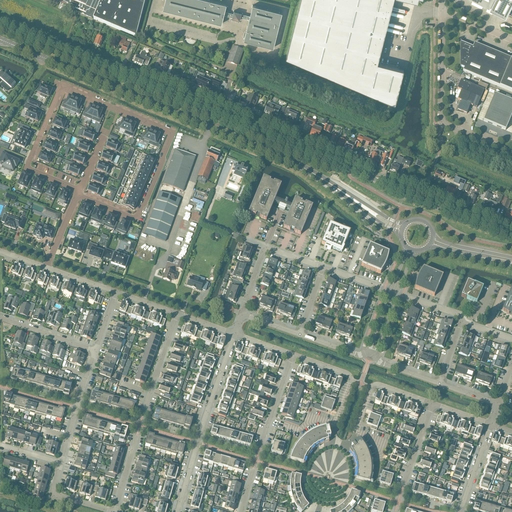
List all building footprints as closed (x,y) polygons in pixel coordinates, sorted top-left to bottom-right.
[(145,0),(60,0),(76,7),(74,11),(78,13),(78,14),(93,20),(93,19),(136,37),(145,0)] [(164,0),(162,9),(221,24),(223,15),(232,17),(232,18),(239,20),(240,17),(249,19),(243,40),(273,47),(282,12),(252,5),(250,16),(241,13),(234,11),(233,13),(226,11),(225,13),(224,13),(226,4),(209,0),(164,0)] [(299,0),(286,57),(395,103),(403,69),(377,62),(392,0),(408,0),(417,2),(417,0),(299,0)] [(511,0),(474,0),(490,8),(507,16),(511,4),(511,0)] [(98,37),(97,37),(93,45),(97,46),(97,47),(98,47),(99,47),(100,47),(103,39),(102,39),(103,37),(99,35),(98,37)] [(121,40),(119,45),(123,46),(121,50),(121,51),(122,52),(123,51),(126,52),(130,43),(125,42),(121,40)] [(460,41),(460,68),(460,67),(464,69),(463,71),(499,87),(511,92),(511,59),(474,44),(472,48),(468,46),(466,45),(461,43),(461,41),(460,41)] [(237,65),(243,50),(233,47),(228,62),(237,65)] [(137,55),(134,61),(134,62),(142,66),(143,64),(147,66),(150,59),(146,58),(147,56),(146,56),(147,54),(142,52),(139,58),(138,58),(139,56),(137,55)] [(170,66),(161,62),(159,67),(161,68),(160,71),(164,72),(164,73),(166,73),(167,73),(170,66)] [(195,71),(193,75),(194,75),(197,77),(203,79),(205,75),(195,71)] [(1,72),(0,72),(0,81),(1,80),(2,81),(2,82),(10,90),(11,89),(15,84),(4,74),(1,72)] [(195,82),(193,86),(198,87),(197,88),(202,90),(202,89),(207,91),(210,83),(203,79),(197,77),(195,82)] [(213,79),(211,85),(218,88),(220,82),(213,79)] [(470,105),(476,108),(484,90),(470,84),(461,81),(458,89),(461,91),(457,100),(461,101),(457,110),(466,114),(470,105)] [(41,86),(38,93),(41,94),(40,97),(45,99),(46,96),(49,98),(49,96),(50,97),(52,92),(51,92),(52,91),(41,86)] [(511,101),(494,95),(483,121),(505,131),(511,114),(511,101)] [(64,102),(61,107),(70,111),(75,99),(74,99),(74,98),(70,96),(70,97),(69,96),(66,103),(64,102)] [(247,104),(245,108),(251,111),(253,106),(254,107),(258,99),(250,96),(249,100),(247,99),(245,103),(247,104)] [(75,99),(70,111),(79,115),(81,109),(78,108),(81,102),(80,101),(76,99),(75,99)] [(29,100),(27,103),(38,108),(40,104),(29,100)] [(291,105),(288,103),(283,114),(286,116),(285,119),(294,123),(297,116),(293,114),(294,113),(292,112),(291,113),(288,112),(291,105)] [(26,105),(24,109),(28,110),(25,117),(38,122),(38,121),(39,121),(41,117),(40,117),(41,115),(33,112),(35,109),(26,105)] [(85,111),(82,116),(91,120),(96,108),(95,108),(96,107),(91,105),(91,106),(90,105),(87,112),(85,111)] [(267,106),(264,113),(267,114),(269,115),(270,115),(273,116),(273,117),(274,115),(276,117),(277,117),(277,116),(278,113),(279,110),(280,108),(277,107),(276,109),(267,105),(267,106)] [(96,108),(91,120),(100,124),(102,118),(99,117),(102,111),(101,110),(102,110),(97,108),(96,108)] [(307,118),(305,124),(313,127),(309,136),(318,140),(322,130),(314,126),(316,121),(307,118)] [(55,120),(53,124),(53,125),(57,127),(56,128),(60,129),(60,128),(63,129),(66,124),(68,125),(69,121),(63,119),(62,122),(56,119),(55,120)] [(118,125),(115,130),(118,132),(120,129),(125,131),(129,122),(128,122),(129,121),(124,119),(124,120),(123,120),(120,126),(118,125)] [(125,131),(124,134),(133,138),(135,132),(132,131),(135,125),(134,124),(135,124),(130,122),(129,122),(125,131)] [(15,136),(13,140),(16,141),(15,144),(14,145),(15,145),(24,148),(24,149),(25,148),(24,148),(27,143),(28,140),(30,134),(31,134),(30,134),(27,133),(29,128),(19,124),(17,129),(21,130),(18,137),(15,136)] [(323,131),(326,132),(329,133),(332,128),(329,127),(325,125),(323,131)] [(82,130),(80,136),(93,142),(93,141),(94,141),(95,137),(95,136),(89,133),(90,130),(84,128),(83,131),(82,130)] [(142,135),(140,141),(143,142),(144,140),(149,142),(154,132),(153,132),(153,131),(149,130),(148,130),(145,136),(142,135)] [(50,131),(48,136),(49,136),(48,137),(52,138),(52,139),(55,141),(55,140),(59,141),(62,136),(63,136),(64,133),(58,131),(57,133),(51,131),(50,131)] [(149,142),(148,144),(157,148),(156,149),(159,150),(161,146),(158,145),(159,143),(159,142),(157,141),(158,139),(160,135),(159,135),(159,134),(155,132),(154,133),(154,132),(149,142)] [(334,147),(339,136),(334,134),(332,137),(332,136),(329,145),(334,147)] [(356,150),(359,143),(358,142),(358,143),(356,142),(354,146),(345,142),(346,141),(340,138),(336,146),(342,149),(343,148),(344,149),(343,151),(351,154),(353,149),(356,150)] [(79,143),(77,149),(88,153),(89,153),(90,148),(90,147),(84,145),(85,142),(79,140),(78,143),(79,143)] [(0,141),(0,146),(7,149),(9,145),(0,141)] [(107,142),(106,146),(106,147),(119,153),(122,144),(116,142),(115,144),(108,141),(108,142),(107,142)] [(45,143),(43,147),(44,147),(43,148),(47,150),(47,151),(50,152),(50,151),(55,153),(59,145),(54,142),(52,145),(46,142),(45,143)] [(379,162),(380,160),(381,157),(379,156),(381,153),(383,154),(384,151),(377,148),(376,151),(377,151),(375,155),(372,154),(369,161),(375,164),(376,161),(379,162)] [(75,151),(71,160),(83,165),(83,164),(84,164),(86,160),(85,160),(85,159),(79,156),(80,153),(75,151)] [(174,151),(162,185),(183,192),(195,158),(174,151)] [(205,158),(197,177),(207,181),(212,169),(213,166),(216,167),(218,168),(219,164),(216,163),(219,155),(209,151),(205,159),(205,158)] [(103,153),(101,158),(101,159),(111,163),(113,164),(113,163),(116,158),(116,156),(117,155),(111,153),(110,155),(108,155),(104,153),(103,153)] [(384,168),(386,161),(387,161),(388,160),(391,161),(393,154),(391,153),(389,156),(386,155),(385,157),(383,155),(382,158),(378,165),(384,168)] [(2,155),(0,159),(4,161),(3,163),(2,163),(2,164),(2,166),(13,171),(14,167),(16,167),(18,162),(13,160),(14,158),(7,154),(6,155),(8,155),(7,157),(6,156),(2,155)] [(40,154),(38,159),(39,159),(38,160),(49,164),(51,158),(53,159),(54,156),(49,154),(48,156),(41,154),(40,154)] [(142,155),(120,206),(132,211),(132,210),(132,209),(134,210),(154,161),(153,161),(153,160),(154,160),(142,155)] [(397,173),(400,165),(401,166),(402,166),(403,165),(409,167),(412,161),(404,158),(403,159),(399,157),(397,161),(394,160),(392,164),(390,170),(397,173)] [(70,163),(66,171),(78,176),(79,176),(81,171),(80,171),(81,170),(74,168),(75,165),(74,165),(70,163)] [(98,164),(96,169),(97,169),(96,170),(108,175),(112,166),(107,164),(105,167),(99,164),(98,165),(98,164)] [(235,164),(232,171),(234,172),(233,175),(244,179),(245,175),(247,175),(247,174),(247,172),(249,167),(244,165),(244,166),(238,164),(237,166),(235,164)] [(23,173),(18,185),(28,189),(30,184),(27,182),(30,176),(29,175),(24,173),(23,173)] [(93,176),(91,180),(92,180),(91,181),(104,186),(107,177),(102,175),(101,178),(94,175),(94,176),(93,176)] [(36,178),(31,190),(41,195),(43,189),(40,188),(43,181),(42,181),(42,180),(38,178),(37,179),(36,178)] [(264,178),(249,214),(250,214),(255,216),(255,217),(259,219),(260,218),(266,221),(274,203),(291,210),(283,228),(290,231),(289,232),(293,233),(294,232),(300,235),(312,207),(306,204),(306,203),(306,202),(305,202),(305,201),(304,201),(303,201),(302,201),(302,202),(295,200),(292,207),(287,205),(288,202),(286,201),(284,204),(275,200),(281,185),(264,178)] [(457,178),(455,183),(460,185),(458,190),(462,191),(465,182),(462,181),(457,178)] [(47,192),(46,195),(52,197),(51,199),(54,200),(56,195),(53,194),(56,187),(55,187),(56,186),(51,184),(51,185),(50,184),(49,188),(48,188),(46,191),(47,192)] [(447,187),(444,193),(453,197),(457,188),(448,184),(447,187)] [(89,186),(87,190),(88,190),(87,191),(100,197),(103,191),(90,185),(89,186)] [(63,190),(59,200),(65,202),(64,204),(67,206),(69,200),(66,199),(69,192),(68,192),(69,192),(64,190),(63,190)] [(477,193),(472,191),(468,198),(469,199),(467,203),(473,205),(476,197),(477,193)] [(160,192),(145,234),(165,241),(180,200),(160,192)] [(488,203),(485,210),(493,214),(497,204),(489,201),(488,203)] [(84,203),(78,215),(88,220),(90,214),(88,213),(90,206),(89,206),(89,205),(85,203),(85,204),(84,203)] [(58,220),(60,214),(44,208),(42,214),(58,220)] [(96,209),(91,221),(100,225),(103,219),(100,218),(103,212),(102,211),(97,209),(96,209)] [(313,235),(315,236),(325,213),(322,212),(313,235)] [(109,214),(104,226),(114,231),(116,225),(113,224),(116,217),(115,217),(115,216),(111,214),(111,215),(109,214)] [(5,224),(4,226),(8,228),(11,229),(15,230),(16,227),(22,229),(24,226),(26,219),(22,217),(20,221),(17,220),(8,216),(7,218),(5,224)] [(117,226),(115,231),(125,235),(127,231),(128,231),(129,228),(128,227),(130,223),(129,223),(129,222),(125,220),(124,221),(123,220),(120,227),(117,226)] [(321,244),(325,246),(325,247),(325,248),(330,250),(331,248),(342,252),(350,232),(345,230),(346,229),(343,227),(341,229),(330,224),(321,244)] [(36,228),(33,236),(37,238),(37,239),(38,240),(38,241),(39,240),(40,240),(41,239),(42,239),(43,235),(47,236),(46,237),(51,239),(54,230),(43,226),(42,229),(36,227),(36,228)] [(87,241),(89,236),(79,232),(78,237),(87,241)] [(81,253),(84,245),(71,241),(68,249),(81,253)] [(87,251),(90,252),(88,256),(101,260),(104,252),(96,249),(97,246),(89,244),(87,251)] [(243,248),(242,253),(251,256),(252,251),(253,251),(253,252),(254,252),(255,248),(254,248),(244,244),(243,248)] [(380,274),(382,272),(383,270),(384,269),(387,260),(388,258),(388,256),(389,254),(370,246),(361,266),(380,274)] [(106,250),(103,258),(112,261),(111,264),(125,269),(129,258),(126,257),(127,255),(122,253),(121,256),(113,253),(113,252),(106,250)] [(249,261),(251,256),(242,253),(240,258),(239,257),(238,261),(249,264),(249,265),(250,261),(249,261)] [(267,264),(275,267),(277,262),(269,259),(268,264),(267,264)] [(237,267),(235,272),(244,275),(246,271),(247,271),(248,268),(248,267),(248,268),(237,264),(236,267),(237,267)] [(264,274),(264,275),(272,277),(274,278),(276,273),(274,272),(275,267),(267,264),(266,269),(264,274)] [(12,273),(12,274),(21,277),(23,270),(20,269),(21,268),(19,267),(19,266),(15,265),(14,268),(12,267),(11,272),(12,273)] [(415,286),(415,288),(415,289),(434,297),(443,276),(423,268),(422,270),(421,272),(420,274),(418,278),(416,282),(416,284),(415,286)] [(31,272),(32,271),(28,269),(27,273),(25,272),(23,277),(25,277),(25,278),(34,282),(36,275),(33,274),(34,272),(31,272)] [(177,274),(173,273),(173,272),(166,270),(163,279),(170,281),(171,279),(175,281),(177,274)] [(300,275),(300,276),(311,280),(311,279),(310,279),(312,274),(304,271),(302,276),(300,275)] [(242,280),(244,275),(235,272),(233,277),(232,277),(231,280),(242,284),(243,280),(242,280)] [(44,276),(44,275),(41,274),(39,277),(38,276),(36,281),(38,282),(37,283),(46,286),(49,279),(46,278),(46,277),(44,276)] [(300,276),(298,281),(309,285),(309,284),(308,284),(311,280),(300,276)] [(190,277),(187,286),(196,289),(196,290),(200,292),(201,290),(205,291),(208,284),(204,282),(204,280),(198,277),(197,280),(190,277)] [(57,281),(57,280),(53,278),(52,282),(50,281),(49,285),(51,286),(50,287),(59,291),(61,284),(59,283),(59,281),(57,281)] [(262,280),(261,285),(270,288),(272,283),(270,282),(262,280)] [(326,285),(334,288),(336,282),(328,280),(326,285)] [(297,286),(296,286),(307,290),(307,289),(309,285),(298,281),(296,286),(297,286)] [(461,297),(465,298),(466,299),(476,303),(477,302),(483,288),(475,284),(474,284),(468,281),(461,297)] [(70,285),(70,284),(66,283),(65,286),(63,285),(62,290),(63,291),(63,292),(72,295),(74,288),(71,287),(72,286),(70,285)] [(230,287),(228,292),(237,295),(239,290),(240,290),(240,291),(241,287),(230,283),(229,286),(230,287)] [(324,290),(335,294),(336,289),(334,288),(326,285),(325,290),(324,290)] [(295,291),(305,295),(305,294),(307,290),(296,286),(295,291)] [(76,296),(80,298),(79,301),(83,302),(87,293),(84,292),(85,290),(82,290),(83,289),(79,287),(78,291),(76,290),(74,294),(76,295),(76,296)] [(511,287),(502,311),(508,313),(507,314),(511,316),(511,287)] [(322,295),(333,299),(335,294),(324,290),(323,295),(322,295)] [(293,297),(295,297),(303,300),(305,295),(295,291),(293,297)] [(361,291),(359,297),(367,299),(369,294),(361,291)] [(88,301),(97,304),(100,305),(102,298),(97,296),(97,295),(95,294),(95,293),(91,292),(91,293),(89,292),(87,299),(89,300),(88,301)] [(235,299),(237,295),(228,292),(226,296),(225,299),(224,299),(225,299),(235,303),(237,300),(236,300),(235,299)] [(320,300),(331,304),(333,299),(322,295),(321,300),(320,300)] [(260,307),(264,309),(268,300),(263,298),(263,297),(260,296),(256,307),(259,308),(260,308),(259,308),(260,307)] [(357,296),(355,301),(365,305),(366,304),(365,304),(367,299),(359,297),(357,296)] [(4,309),(11,312),(13,308),(16,309),(19,300),(13,298),(12,300),(8,298),(4,309)] [(268,300),(264,309),(269,310),(269,311),(272,313),(272,312),(276,302),(273,301),(268,300)] [(319,306),(327,308),(327,309),(329,309),(331,304),(320,300),(319,306)] [(355,301),(353,306),(364,310),(364,309),(363,309),(365,305),(355,301)] [(20,309),(19,314),(20,314),(20,315),(22,316),(22,315),(27,317),(28,313),(29,313),(30,312),(30,311),(32,312),(35,305),(29,303),(28,306),(22,304),(21,307),(20,308),(20,309)] [(122,303),(118,314),(124,316),(125,314),(128,315),(130,308),(128,307),(128,306),(126,305),(126,304),(122,303)] [(280,314),(285,316),(288,307),(283,305),(283,304),(280,303),(277,314),(276,314),(280,315),(280,314)] [(351,311),(354,312),(362,315),(362,314),(364,310),(353,306),(351,311)] [(130,308),(128,315),(136,318),(140,309),(136,307),(136,308),(133,307),(133,309),(130,308)] [(288,307),(285,316),(290,318),(289,318),(289,319),(293,320),(296,309),(293,308),(293,309),(288,307)] [(42,311),(37,310),(35,313),(35,316),(33,319),(41,322),(44,315),(47,316),(49,310),(43,308),(42,311)] [(140,309),(136,318),(145,321),(147,314),(145,313),(145,312),(143,311),(143,310),(140,309)] [(409,314),(417,317),(419,312),(411,309),(409,314)] [(50,313),(47,324),(54,326),(56,323),(59,324),(62,315),(56,313),(55,315),(50,313)] [(147,314),(145,321),(153,324),(156,315),(153,313),(152,314),(150,313),(150,315),(147,314)] [(156,315),(153,324),(163,327),(165,320),(162,319),(162,318),(160,317),(160,316),(156,315)] [(318,328),(323,329),(327,318),(322,316),(321,318),(318,317),(315,327),(314,328),(318,329),(318,328)] [(60,328),(69,332),(72,323),(75,325),(77,319),(71,317),(70,320),(69,321),(65,319),(61,329),(60,328)] [(87,317),(85,322),(95,325),(97,320),(87,317)] [(327,318),(323,329),(328,331),(327,332),(331,333),(335,322),(332,321),(332,320),(327,318)] [(442,320),(440,325),(450,329),(450,328),(452,323),(442,320)] [(85,322),(84,327),(93,330),(95,325),(85,322)] [(114,326),(113,329),(126,333),(128,326),(124,325),(118,323),(116,326),(114,326)] [(339,335),(343,336),(347,327),(342,326),(342,325),(339,324),(335,334),(335,335),(338,336),(339,336),(338,336),(339,335)] [(440,325),(438,330),(448,334),(449,333),(448,333),(450,329),(440,325)] [(183,326),(180,333),(188,336),(192,327),(188,326),(188,327),(185,326),(185,327),(183,326)] [(84,327),(82,331),(92,335),(93,330),(84,327)] [(192,327),(188,336),(197,339),(199,332),(197,331),(197,330),(195,329),(195,328),(192,327)] [(347,327),(343,336),(348,338),(348,339),(351,340),(355,329),(352,328),(352,329),(347,327)] [(114,332),(113,336),(124,340),(126,333),(113,329),(112,332),(114,332)] [(412,332),(403,329),(402,335),(410,337),(412,332)] [(436,335),(438,336),(439,336),(447,339),(447,338),(446,338),(448,334),(438,330),(436,335)] [(18,348),(23,350),(25,344),(22,343),(25,335),(18,332),(14,343),(19,345),(18,348)] [(199,332),(197,339),(205,342),(209,333),(205,332),(205,333),(202,332),(202,333),(199,332)] [(209,333),(205,342),(214,345),(216,338),(214,337),(214,336),(212,335),(212,334),(209,333)] [(135,379),(135,381),(144,384),(160,338),(159,337),(151,334),(150,338),(148,342),(146,348),(145,352),(143,358),(141,362),(139,368),(138,373),(135,379)] [(464,339),(472,342),(472,341),(475,343),(476,338),(465,334),(464,339)] [(28,342),(27,346),(32,348),(32,349),(31,352),(34,354),(36,354),(38,349),(36,348),(39,339),(36,338),(36,337),(35,337),(33,337),(30,336),(29,339),(27,342),(28,342)] [(110,339),(109,342),(121,346),(124,340),(113,336),(112,339),(110,339)] [(216,338),(214,345),(222,348),(226,339),(222,338),(221,339),(219,338),(219,339),(216,338)] [(435,346),(442,349),(443,349),(445,344),(437,341),(434,340),(432,345),(435,346)] [(39,353),(39,354),(46,356),(46,357),(47,357),(47,358),(49,358),(50,355),(50,356),(51,355),(53,348),(53,347),(50,346),(51,344),(43,341),(40,351),(39,353)] [(110,345),(108,349),(119,352),(121,346),(109,342),(108,344),(110,345)] [(179,351),(178,356),(182,357),(184,358),(186,353),(183,352),(185,346),(176,343),(175,343),(175,344),(174,344),(173,347),(174,347),(173,349),(174,349),(176,350),(179,351)] [(238,343),(235,352),(243,355),(246,348),(243,348),(244,346),(241,345),(242,345),(238,343)] [(64,348),(56,345),(53,355),(57,357),(56,359),(63,361),(64,358),(65,355),(66,352),(62,351),(64,348)] [(399,356),(404,358),(407,349),(402,347),(403,346),(399,345),(396,356),(399,357),(399,356)] [(496,351),(499,351),(507,354),(509,349),(498,345),(496,351)] [(246,348),(243,355),(252,358),(255,349),(251,348),(251,349),(249,348),(248,349),(246,348)] [(105,351),(104,354),(117,359),(119,352),(108,349),(107,352),(105,351)] [(255,349),(252,358),(260,361),(263,354),(260,353),(261,352),(258,351),(259,351),(255,349)] [(407,349),(404,358),(409,360),(408,360),(408,361),(412,362),(416,351),(413,350),(412,351),(407,349)] [(459,355),(460,355),(466,357),(468,352),(460,349),(459,355)] [(71,354),(70,356),(83,361),(84,356),(82,355),(83,352),(77,350),(75,356),(71,354)] [(420,363),(425,365),(428,356),(423,354),(423,353),(420,352),(416,363),(420,365),(420,364),(419,364),(420,363)] [(180,363),(182,357),(178,356),(172,354),(172,353),(171,355),(170,355),(169,358),(170,358),(169,359),(170,360),(170,359),(172,360),(176,362),(176,361),(179,363),(180,363)] [(428,356),(425,365),(429,367),(429,368),(429,367),(429,368),(432,369),(436,358),(433,357),(433,358),(433,356),(433,355),(429,353),(428,356)] [(105,358),(104,362),(115,365),(117,359),(104,354),(103,357),(105,358)] [(207,354),(204,362),(213,366),(214,362),(213,362),(214,359),(213,359),(214,356),(207,354)] [(263,354),(260,361),(269,364),(272,355),(268,354),(268,355),(266,354),(265,355),(263,354)] [(272,355),(269,364),(278,368),(281,361),(277,359),(278,358),(275,357),(276,357),(272,355)] [(73,360),(72,363),(81,366),(83,361),(70,356),(69,359),(73,360)] [(127,361),(122,376),(126,377),(131,362),(127,361)] [(101,364),(100,367),(112,372),(115,365),(104,362),(103,365),(101,364)] [(200,367),(202,368),(210,371),(211,369),(212,369),(213,366),(204,362),(202,362),(200,367)] [(493,367),(500,369),(501,370),(503,364),(495,362),(493,367)] [(166,368),(166,370),(169,371),(172,372),(176,373),(178,367),(174,366),(168,364),(167,365),(166,368)] [(231,372),(240,375),(243,367),(236,364),(235,367),(234,367),(233,369),(232,368),(231,372)] [(458,377),(463,378),(466,369),(466,367),(461,365),(461,367),(458,366),(454,376),(454,377),(458,378),(457,378),(458,377)] [(16,381),(17,379),(19,370),(20,368),(15,366),(14,369),(11,368),(10,372),(13,373),(11,379),(16,381)] [(110,378),(112,372),(100,367),(98,370),(101,371),(99,375),(106,377),(110,378)] [(298,367),(296,374),(305,377),(308,368),(305,367),(304,368),(302,367),(302,368),(298,367)] [(202,368),(200,374),(209,377),(210,373),(209,373),(210,371),(202,368)] [(308,368),(305,377),(314,380),(316,373),(313,372),(314,371),(312,370),(312,369),(308,368)] [(466,369),(463,378),(467,380),(467,381),(470,382),(474,371),(471,370),(471,371),(466,369)] [(231,376),(230,378),(238,381),(240,375),(231,372),(230,376),(231,376)] [(316,373),(314,380),(316,381),(315,383),(321,385),(322,383),(325,374),(322,373),(321,374),(319,373),(319,374),(316,373)] [(478,384),(483,386),(486,377),(481,375),(482,374),(478,373),(475,384),(474,384),(478,385),(478,384)] [(168,382),(170,383),(172,383),(172,385),(168,383),(167,387),(171,388),(173,389),(177,379),(174,378),(170,377),(170,376),(165,374),(164,374),(164,376),(163,375),(162,378),(163,379),(162,380),(163,380),(165,381),(168,382)] [(200,374),(198,379),(206,382),(207,380),(208,381),(209,377),(200,374)] [(325,374),(322,383),(331,386),(333,379),(330,378),(331,377),(328,376),(329,375),(325,374)] [(45,378),(43,386),(48,388),(51,377),(46,375),(45,378)] [(260,382),(259,385),(262,386),(266,388),(268,382),(271,384),(271,383),(274,384),(274,385),(275,383),(276,380),(276,378),(266,375),(267,375),(266,375),(264,380),(261,379),(260,382)] [(51,377),(48,388),(53,389),(56,381),(56,379),(51,377)] [(486,377),(483,386),(488,387),(488,388),(487,388),(491,390),(491,389),(495,379),(492,377),(491,378),(486,377)] [(229,380),(227,383),(239,387),(241,382),(238,381),(230,378),(229,380)] [(198,379),(196,385),(205,388),(206,385),(205,384),(206,382),(198,379)] [(333,379),(331,386),(339,389),(342,380),(339,379),(338,380),(336,379),(336,380),(333,379)] [(226,389),(234,392),(237,393),(239,387),(227,383),(226,387),(227,387),(226,389)] [(291,383),(289,389),(301,393),(303,388),(291,383)] [(64,392),(63,392),(63,394),(69,396),(71,385),(66,384),(64,392)] [(169,394),(171,388),(167,387),(161,385),(161,384),(160,386),(159,386),(158,389),(159,389),(158,391),(159,391),(159,390),(161,391),(161,392),(165,393),(168,394),(169,394)] [(196,385),(194,391),(202,394),(203,392),(204,392),(205,388),(196,385)] [(255,397),(258,398),(262,399),(264,394),(267,395),(267,394),(270,395),(270,396),(271,394),(273,391),(272,391),(272,389),(272,390),(266,388),(262,386),(259,394),(257,393),(255,397)] [(95,401),(96,401),(98,393),(99,390),(95,389),(94,390),(93,392),(90,402),(95,403),(95,401)] [(225,391),(223,395),(232,398),(234,392),(226,389),(225,391)] [(289,389),(287,394),(300,398),(301,393),(289,389)] [(194,391),(192,396),(201,400),(202,396),(201,396),(202,394),(194,391)] [(103,395),(101,403),(106,404),(108,396),(109,394),(104,392),(103,395)] [(378,392),(375,402),(383,405),(386,398),(383,397),(384,396),(381,395),(382,394),(378,392)] [(7,393),(4,403),(4,404),(9,405),(12,396),(12,397),(13,395),(7,393)] [(287,394),(285,399),(298,403),(300,398),(287,394)] [(223,399),(222,401),(233,404),(235,399),(232,398),(223,395),(222,398),(223,399)] [(325,395),(322,403),(333,407),(335,401),(330,400),(331,397),(325,395)] [(201,400),(192,396),(189,405),(196,407),(197,405),(198,405),(199,403),(200,403),(201,400)] [(386,398),(383,405),(392,408),(395,399),(391,397),(391,398),(389,397),(388,399),(386,398)] [(252,408),(254,409),(258,410),(260,405),(263,406),(266,407),(267,405),(268,406),(269,403),(268,402),(268,401),(262,399),(258,398),(256,403),(254,402),(252,408)] [(20,408),(19,408),(19,410),(24,411),(27,401),(22,399),(20,408)] [(285,399),(283,404),(296,408),(298,403),(285,399)] [(395,399),(392,408),(400,411),(403,404),(400,403),(401,401),(398,401),(399,400),(395,399)] [(27,401),(24,411),(29,413),(32,402),(27,401)] [(221,402),(219,406),(228,409),(231,410),(233,404),(222,401),(221,403),(221,402)] [(32,402),(29,413),(35,414),(38,404),(32,402)] [(315,404),(313,409),(325,413),(326,410),(331,412),(333,407),(322,403),(321,406),(315,404)] [(403,404),(400,411),(409,414),(412,404),(408,403),(408,404),(406,403),(405,405),(403,404)] [(38,404),(35,414),(40,416),(43,405),(38,404)] [(283,404),(282,409),(294,413),(296,408),(283,404)] [(412,404),(409,414),(418,417),(420,410),(417,409),(418,407),(415,407),(416,406),(412,404)] [(43,405),(40,416),(46,417),(46,416),(48,407),(43,405)] [(219,413),(218,415),(225,418),(228,409),(219,406),(218,410),(219,410),(218,412),(219,413)] [(158,421),(158,420),(161,411),(161,408),(156,407),(155,409),(152,420),(158,421)] [(56,419),(62,420),(65,410),(59,408),(58,410),(59,410),(56,419)] [(264,412),(258,410),(254,409),(252,415),(253,415),(256,416),(259,417),(260,417),(262,418),(263,417),(264,417),(265,414),(264,414),(265,412),(264,412)] [(292,420),(294,413),(282,409),(280,414),(285,416),(285,418),(292,420)] [(370,414),(368,419),(379,423),(382,415),(376,413),(375,416),(370,414)] [(438,416),(435,423),(445,426),(448,417),(444,416),(444,417),(442,416),(442,417),(438,416)] [(448,417),(445,426),(453,429),(456,422),(453,421),(454,420),(451,419),(452,418),(448,417)] [(184,427),(183,429),(189,430),(192,420),(187,418),(184,427)] [(90,419),(88,427),(88,429),(93,431),(93,429),(96,421),(91,419),(90,419)] [(371,426),(370,429),(376,431),(379,423),(368,419),(366,425),(371,426)] [(93,429),(93,431),(98,432),(98,431),(101,422),(96,421),(93,429)] [(98,431),(98,432),(103,434),(104,432),(106,424),(101,422),(98,431)] [(456,422),(453,429),(462,432),(465,423),(461,422),(461,423),(459,422),(458,423),(456,422)] [(414,433),(415,430),(414,430),(415,428),(414,428),(412,427),(409,426),(405,425),(405,424),(405,425),(402,424),(402,423),(400,430),(400,429),(402,430),(403,430),(403,431),(403,430),(406,432),(407,432),(406,432),(410,433),(412,434),(413,434),(413,433),(414,433)] [(465,423),(462,432),(461,434),(467,437),(468,434),(470,435),(473,428),(470,427),(471,426),(468,425),(469,424),(465,423)] [(104,432),(103,434),(108,435),(109,434),(111,425),(106,424),(104,432)] [(109,434),(108,435),(114,437),(114,435),(116,427),(111,425),(109,434)] [(119,438),(119,439),(123,441),(127,428),(123,426),(122,428),(119,437),(119,438)] [(114,435),(114,437),(119,438),(119,437),(122,428),(116,427),(114,435)] [(290,460),(303,464),(305,459),(307,455),(310,450),(311,451),(314,447),(318,444),(323,442),(325,442),(324,440),(328,439),(327,438),(330,437),(328,427),(328,428),(326,428),(325,428),(322,429),(318,430),(312,433),(306,437),(303,439),(301,441),(296,447),(293,453),(290,460)] [(473,428),(470,435),(479,438),(482,429),(478,428),(478,429),(476,428),(475,429),(473,428)] [(11,439),(14,430),(9,429),(8,429),(5,439),(8,440),(9,438),(11,439)] [(14,430),(11,439),(12,439),(14,440),(14,441),(17,442),(20,432),(19,432),(14,430)] [(20,432),(17,442),(20,443),(20,441),(23,442),(26,434),(20,432)] [(495,433),(491,443),(500,446),(502,439),(500,438),(500,437),(498,436),(498,435),(495,433)] [(26,434),(23,442),(26,443),(25,445),(28,445),(31,435),(30,435),(26,434)] [(145,444),(150,446),(151,446),(153,437),(154,435),(148,434),(145,444)] [(438,443),(439,443),(441,437),(440,437),(437,436),(434,435),(431,434),(430,435),(428,438),(429,438),(428,440),(429,440),(431,441),(435,442),(438,443)] [(31,435),(28,445),(31,446),(32,445),(35,445),(37,437),(32,435),(31,435)] [(151,446),(150,446),(150,447),(155,449),(158,439),(153,437),(151,446)] [(409,445),(410,446),(411,443),(410,442),(410,441),(407,440),(408,440),(404,438),(404,439),(401,437),(400,437),(398,444),(395,443),(394,447),(401,449),(402,445),(405,446),(408,447),(409,445)] [(502,439),(500,446),(509,449),(511,439),(508,438),(508,439),(506,438),(505,440),(502,439)] [(158,439),(155,449),(161,450),(164,440),(158,439)] [(79,443),(78,446),(91,450),(93,443),(88,441),(82,440),(81,443),(79,443)] [(164,440),(161,450),(166,452),(169,442),(164,440)] [(358,474),(356,479),(369,483),(371,476),(371,468),(370,461),(368,454),(365,448),(363,445),(361,442),(362,442),(361,442),(359,440),(351,446),(353,448),(352,449),(354,452),(353,453),(354,455),(356,459),(357,464),(358,469),(357,474),(358,474)] [(271,452),(276,453),(279,443),(274,441),(271,452)] [(48,445),(45,445),(45,447),(46,448),(57,451),(58,448),(57,447),(57,444),(49,442),(48,445)] [(169,442),(166,452),(171,453),(174,443),(169,442)] [(174,443),(171,453),(176,455),(177,453),(179,445),(179,444),(174,443)] [(177,453),(182,455),(185,444),(179,443),(179,444),(179,445),(177,453)] [(279,443),(276,453),(282,455),(285,444),(279,443)] [(463,444),(461,450),(470,453),(472,449),(471,449),(472,447),(463,444)] [(79,449),(78,453),(89,456),(91,450),(78,446),(77,449),(79,449)] [(425,448),(424,451),(425,451),(424,453),(425,452),(427,453),(427,454),(430,455),(429,459),(435,461),(437,456),(434,455),(436,450),(432,449),(432,448),(429,447),(429,448),(427,447),(427,446),(426,446),(426,448),(425,448)] [(57,454),(57,451),(46,448),(47,449),(45,454),(54,456),(55,454),(57,454)] [(405,458),(406,455),(405,455),(406,453),(403,453),(403,452),(400,451),(396,450),(395,451),(394,454),(394,455),(391,454),(389,459),(396,462),(398,457),(401,459),(401,458),(404,459),(403,460),(404,460),(404,458),(405,458)] [(461,450),(459,456),(468,458),(468,456),(469,457),(470,453),(461,450)] [(75,456),(74,459),(87,463),(89,456),(78,453),(77,456),(75,456)] [(490,456),(489,460),(498,463),(500,457),(492,454),(491,456),(490,456)] [(136,459),(135,462),(148,466),(150,459),(145,458),(139,456),(138,460),(136,459)] [(459,456),(457,461),(466,464),(468,461),(467,460),(468,458),(459,456)] [(3,466),(8,467),(8,469),(9,469),(9,468),(12,458),(9,457),(8,458),(5,458),(3,466)] [(12,458),(9,468),(9,469),(10,468),(15,469),(16,464),(17,461),(14,460),(15,458),(12,458)] [(113,458),(111,464),(119,467),(121,460),(113,458)] [(85,469),(87,463),(74,459),(73,462),(75,463),(74,466),(81,468),(85,469)] [(421,461),(421,460),(420,463),(420,464),(420,465),(423,466),(426,467),(429,468),(429,469),(430,469),(432,462),(431,463),(428,461),(425,460),(422,459),(421,461)] [(16,464),(15,469),(20,471),(19,472),(20,473),(20,471),(23,461),(20,460),(20,462),(17,461),(16,464)] [(453,466),(455,467),(464,470),(464,468),(465,468),(466,464),(457,461),(455,460),(453,466)] [(488,463),(488,465),(498,469),(500,464),(498,463),(489,460),(487,463),(488,463)] [(23,461),(20,471),(20,473),(21,473),(21,471),(27,473),(29,464),(26,463),(26,462),(23,461)] [(136,466),(135,469),(146,472),(148,466),(135,462),(134,465),(136,466)] [(167,468),(166,471),(177,474),(178,469),(176,468),(176,466),(171,464),(170,467),(168,467),(167,467),(167,468)] [(485,471),(494,474),(496,475),(498,469),(488,465),(487,468),(486,467),(485,471)] [(455,467),(453,473),(462,476),(464,472),(463,472),(464,470),(455,467)] [(41,468),(40,473),(38,473),(38,474),(50,477),(51,474),(49,474),(50,471),(41,468)] [(106,472),(105,476),(114,479),(115,475),(117,476),(118,471),(110,469),(109,473),(106,472)] [(132,472),(131,475),(144,479),(146,472),(135,469),(134,473),(132,472)] [(263,480),(268,482),(271,471),(266,469),(263,480)] [(166,471),(165,474),(165,475),(165,476),(166,477),(167,477),(166,480),(172,481),(173,479),(175,480),(177,475),(177,474),(166,471)] [(271,471),(268,482),(274,483),(277,472),(271,471)] [(484,475),(484,477),(492,480),(494,474),(485,471),(483,474),(484,475)] [(379,483),(385,484),(388,474),(382,472),(379,483)] [(198,480),(209,484),(210,481),(210,480),(210,479),(209,478),(208,478),(209,475),(203,473),(202,476),(199,475),(198,480)] [(453,473),(450,481),(457,484),(458,481),(459,481),(460,479),(461,479),(462,476),(453,473)] [(50,477),(38,474),(39,475),(38,480),(47,483),(47,482),(47,480),(49,480),(50,477)] [(388,474),(385,484),(390,486),(393,475),(388,474)] [(142,486),(144,479),(131,475),(130,478),(133,479),(131,483),(138,485),(138,484),(142,486)] [(69,491),(72,481),(72,478),(67,477),(66,480),(66,481),(64,489),(69,491)] [(482,478),(481,482),(490,485),(492,480),(484,477),(483,479),(482,478)] [(72,481),(69,491),(74,492),(76,487),(78,487),(80,482),(77,481),(78,480),(73,479),(72,481)] [(38,480),(37,485),(35,484),(35,485),(47,489),(47,486),(46,485),(46,483),(47,483),(38,480)] [(165,482),(163,482),(162,487),(164,487),(173,490),(172,490),(174,485),(171,484),(172,481),(166,480),(165,482)] [(196,486),(198,486),(197,489),(198,489),(204,491),(205,488),(206,488),(207,488),(208,488),(208,487),(209,484),(198,480),(198,481),(196,486)] [(84,495),(88,483),(83,482),(80,482),(78,487),(81,488),(79,494),(84,495)] [(488,491),(490,485),(481,482),(479,486),(480,486),(480,488),(488,491)] [(88,483),(84,495),(85,495),(90,497),(91,491),(94,492),(96,486),(93,485),(93,484),(88,483)] [(36,487),(35,492),(43,494),(44,494),(43,494),(44,491),(46,492),(47,489),(35,485),(35,486),(36,487)] [(100,500),(103,490),(98,489),(99,487),(96,486),(94,492),(97,493),(95,498),(100,500)] [(162,493),(171,496),(171,495),(172,490),(173,490),(164,487),(164,488),(162,493)] [(193,496),(202,499),(202,498),(204,491),(198,489),(198,492),(195,491),(194,496),(193,496)] [(103,490),(100,500),(105,501),(107,495),(110,496),(111,491),(108,490),(108,492),(103,490)] [(352,491),(350,495),(359,499),(361,494),(352,491)] [(35,492),(33,498),(43,501),(44,497),(42,497),(43,494),(35,492)] [(158,500),(160,501),(166,502),(167,500),(169,501),(171,496),(162,493),(161,496),(159,496),(158,500)] [(133,509),(134,510),(136,500),(137,496),(129,494),(129,496),(127,501),(130,502),(128,508),(133,509)] [(292,498),(294,503),(303,499),(301,495),(292,498)] [(348,499),(356,505),(359,499),(350,495),(348,499)] [(192,501),(201,504),(200,504),(202,499),(193,496),(192,501)] [(136,500),(134,510),(134,509),(139,511),(140,505),(143,506),(145,500),(142,499),(141,501),(136,500)] [(294,503),(297,508),(305,503),(303,499),(294,503)] [(345,503),(352,509),(356,505),(348,499),(345,503)] [(478,511),(480,502),(481,500),(476,499),(473,510),(478,511)] [(373,503),(372,508),(371,511),(373,511),(376,511),(380,502),(374,500),(373,503)] [(155,508),(158,508),(158,509),(167,511),(166,511),(168,506),(165,505),(166,502),(160,501),(159,503),(157,503),(155,508)] [(193,507),(192,510),(198,511),(200,504),(201,504),(192,501),(192,502),(190,507),(193,507)] [(380,502),(376,511),(382,511),(385,504),(380,502)] [(485,504),(482,511),(488,511),(491,503),(486,502),(485,504)] [(305,503),(297,508),(300,511),(302,511),(304,511),(308,507),(305,503)] [(342,506),(346,511),(349,511),(352,509),(345,503),(342,506)]
